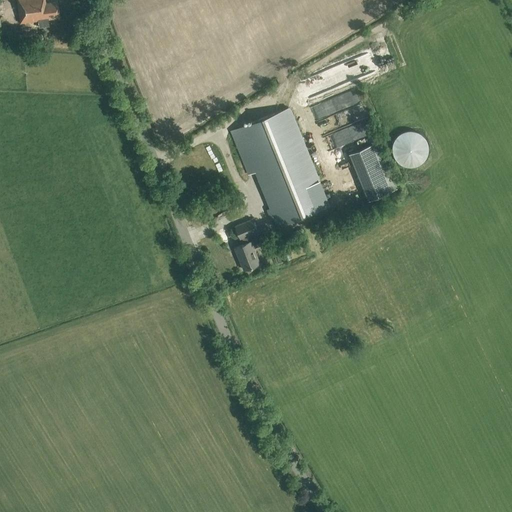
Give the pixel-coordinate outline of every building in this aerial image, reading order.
[(45,0),(19,0),(21,22),(39,20),(49,19),(60,18),(57,2),(46,3),(45,0)] [(289,107),(238,128),(250,158),(243,161),(249,175),(255,172),(277,227),(328,206),(289,107)] [(397,189),(378,142),(349,154),(368,200),(397,189)] [(347,157),(337,160),(349,198),(359,195),(347,157)] [(244,270),(259,263),(253,249),(262,245),(257,232),(258,232),(253,219),(235,226),(240,239),(242,238),(244,244),(235,248),(244,270)] [(212,236),(204,236),(204,244),(212,244),(212,236)]
